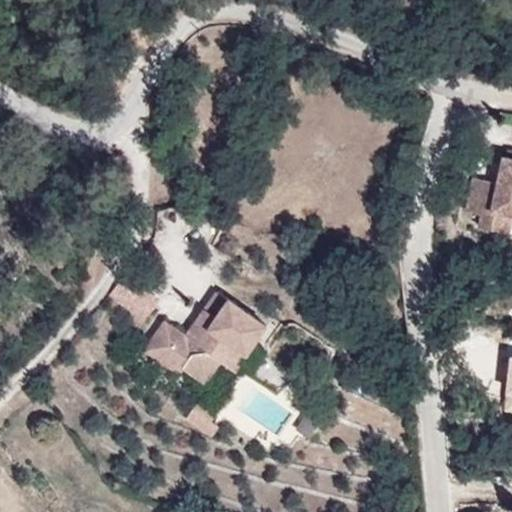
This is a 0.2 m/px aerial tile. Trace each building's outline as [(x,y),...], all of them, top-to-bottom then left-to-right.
[(511,158),(506,157),(505,157),(499,183),(474,178),(467,211),(483,215),(480,227),(510,234),(511,222),(511,158)] [(254,344),(267,325),(218,292),(196,323),(208,331),(204,338),(193,340),(187,336),(166,321),(147,349),(181,373),(185,368),(206,382),(221,361),(229,367),(248,340),(254,344)] [(208,331),(196,323),(187,336),(193,340),(204,338),(208,331)] [(235,372),(254,344),(248,340),(229,367),(235,372)] [(216,414),(198,402),(186,419),(212,436),(218,427),(211,422),(216,414)]
